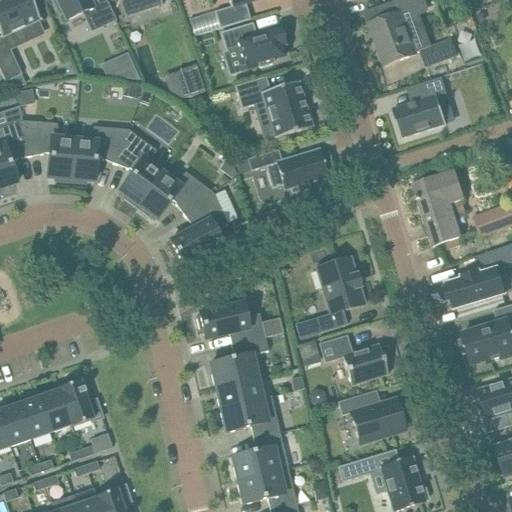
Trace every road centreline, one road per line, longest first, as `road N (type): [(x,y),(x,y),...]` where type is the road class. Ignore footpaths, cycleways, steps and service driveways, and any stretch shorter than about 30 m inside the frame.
road 1 (unclassified): [(479,511),(323,0)]
road 2 (residential): [(199,511),(151,297)]
road 3 (residential): [(151,297),(136,260),(107,232),(76,221),(0,233)]
road 4 (residential): [(151,297),(0,349)]
